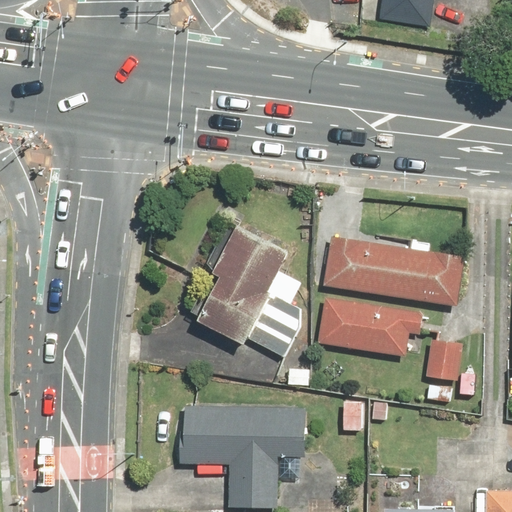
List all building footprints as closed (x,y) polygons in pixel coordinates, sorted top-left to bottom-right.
[(433,28),(438,0),(387,0),(384,19),(433,28)] [(288,276),(298,257),(244,228),(234,247),(223,241),(210,266),(221,272),(219,275),(229,281),(205,325),(250,349),(254,342),(288,360),(311,316),(294,307),(306,286),(288,276)] [(336,240),(329,288),(463,308),(470,260),(336,240)] [(323,346),(410,358),(414,331),(423,332),(426,313),(330,300),(323,346)] [(466,345),(437,342),(433,380),(463,383),(466,345)] [(423,408),(431,409),(453,410),(454,388),(433,386),(432,399),(424,399),(423,408)] [(368,405),(351,404),(349,432),(367,433),(368,405)] [(233,509),(284,511),(286,465),(310,466),(312,413),(189,408),(187,465),(235,467),(233,509)] [(511,511),(511,493),(492,493),(491,511),(511,511)]
